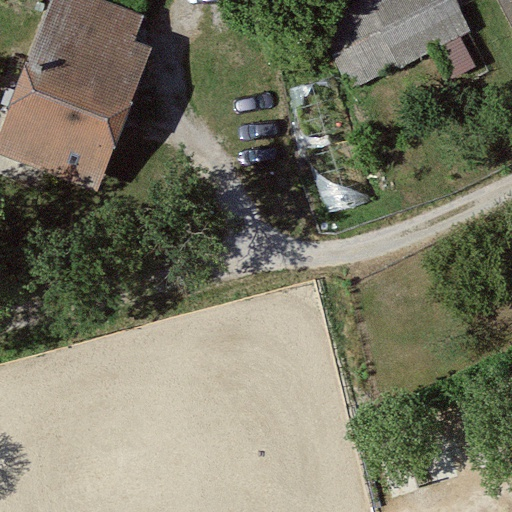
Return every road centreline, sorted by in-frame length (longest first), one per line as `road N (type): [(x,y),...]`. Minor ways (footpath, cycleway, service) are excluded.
road 1 (residential): [(511,188),(375,244),(218,271)]
road 2 (track): [(0,323),(218,271)]
